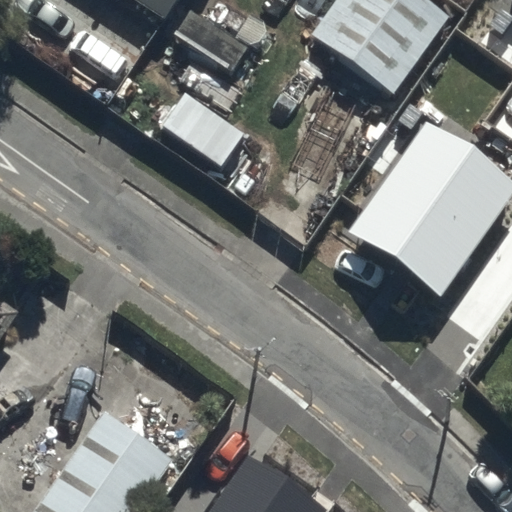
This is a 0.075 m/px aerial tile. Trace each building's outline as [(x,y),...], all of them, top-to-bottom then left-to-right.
[(118,0),(164,30),(183,0),(118,0)] [(343,0),(310,48),(389,103),(447,20),(417,0),(343,0)] [(351,230),(445,295),(511,198),(511,180),(427,121),(351,230)] [(0,357),(22,326),(0,311),(0,357)] [(45,511),(144,511),(175,467),(108,421),(45,511)] [(324,511),(325,510),(248,458),(211,511),(324,511)]
